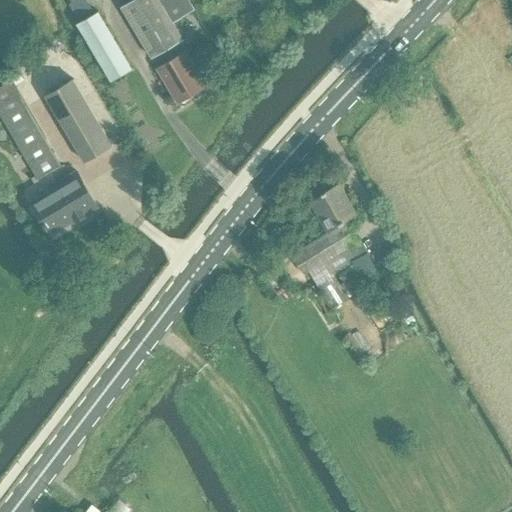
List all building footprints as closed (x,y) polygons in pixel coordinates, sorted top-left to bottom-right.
[(72,0),(73,2),(68,5),(80,24),(77,26),(111,80),(132,66),(98,13),(95,15),(85,0),(72,0)] [(195,8),(189,0),(132,0),(121,6),(151,59),(184,39),(173,22),(195,8)] [(177,103),(205,86),(185,52),(157,69),(177,103)] [(62,168),(28,107),(11,80),(0,86),(0,114),(3,121),(38,181),(62,168)] [(84,160),(112,144),(73,80),(46,96),(84,160)] [(51,234),(98,206),(78,173),(31,201),(51,234)] [(344,224),(356,216),(337,184),(310,201),(329,232),(291,256),(303,275),(309,271),(315,281),(332,271),(334,274),(357,260),(348,246),(355,242),(344,224)] [(340,285),(334,274),(332,271),(315,281),(332,309),(370,285),(364,274),(351,282),(349,279),(340,285)]
